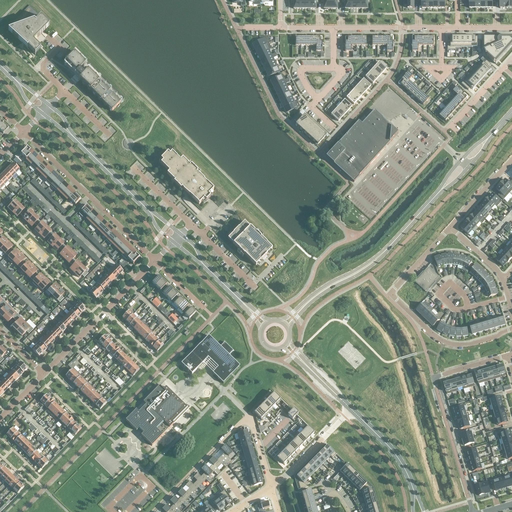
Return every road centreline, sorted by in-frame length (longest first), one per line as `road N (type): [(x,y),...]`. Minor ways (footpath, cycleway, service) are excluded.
road 1 (secondary): [(285,324),(380,256),(440,191)]
road 2 (residential): [(154,511),(249,419),(271,485)]
road 3 (residential): [(156,261),(23,132)]
road 4 (residential): [(281,27),(442,28)]
road 5 (residential): [(156,261),(44,374)]
road 6 (residential): [(511,329),(467,344),(444,341),(390,293)]
road 7 (residential): [(432,377),(472,511)]
road 8 (residential): [(191,225),(253,287),(283,256)]
